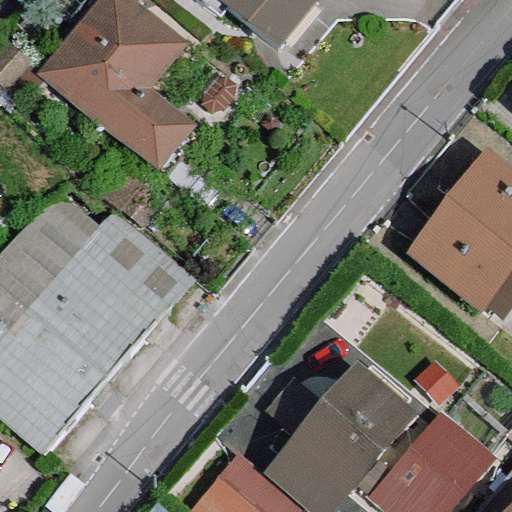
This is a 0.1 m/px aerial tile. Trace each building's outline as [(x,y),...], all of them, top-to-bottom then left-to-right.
[(120,0),(115,0),(50,79),(165,174),(195,137),(147,97),(184,52),(120,0)] [(216,0),(256,32),(281,0),(216,0)] [(439,242),(424,262),(487,310),(511,277),(511,179),(496,167),(439,242)] [(121,174),(103,195),(145,230),(162,208),(121,174)] [(0,419),(48,460),(196,282),(117,217),(29,322),(0,297),(0,419)] [(300,376),(272,414),(307,440),(335,402),(300,376)] [(344,511),(413,432),(359,386),(290,466),(344,511)] [(445,429),(403,480),(441,511),(442,511),(484,462),(445,429)] [(241,463),(201,511),(298,511),(300,511),(241,463)]
